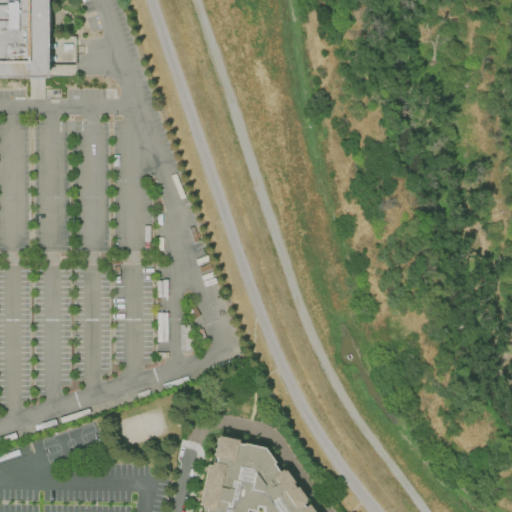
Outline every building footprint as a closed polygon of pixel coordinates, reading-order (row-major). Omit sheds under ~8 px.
[(46,79),(0,79),(0,0),(45,0),(45,9),(49,9),(49,31),(45,31),(46,79)] [(167,297),(156,297),(156,281),(161,281),(161,280),(167,280),(167,297)] [(196,318),(190,304),(195,302),(200,316),(196,318)] [(167,342),(156,342),(156,313),(166,313),(167,342)] [(192,351),(179,351),(179,325),(192,325),(192,351)] [(212,373),(208,361),(213,359),(217,371),(212,373)]
